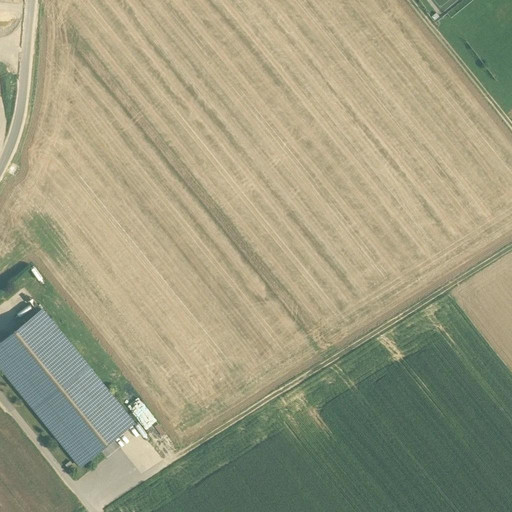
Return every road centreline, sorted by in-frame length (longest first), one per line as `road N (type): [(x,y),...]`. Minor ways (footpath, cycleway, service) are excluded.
road 1 (track): [(511,246),(91,510)]
road 2 (track): [(409,0),(511,126)]
road 3 (track): [(92,511),(0,396)]
